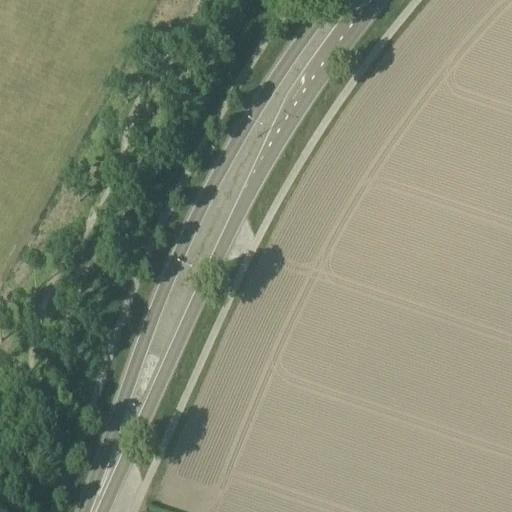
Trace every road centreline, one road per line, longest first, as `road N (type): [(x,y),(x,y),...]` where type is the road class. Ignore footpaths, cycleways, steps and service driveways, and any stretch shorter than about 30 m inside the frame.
road 1 (primary): [(93,509),(268,160),(379,0)]
road 2 (primary): [(334,0),(253,111),(178,252),(93,509)]
